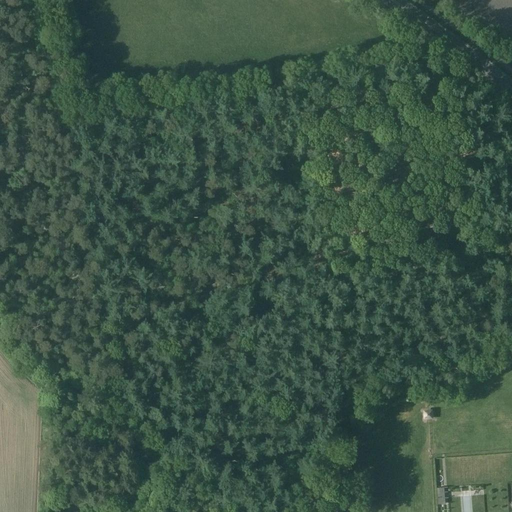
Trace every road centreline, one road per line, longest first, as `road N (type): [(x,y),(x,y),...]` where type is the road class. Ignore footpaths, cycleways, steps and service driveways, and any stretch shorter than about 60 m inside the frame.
road 1 (track): [(469,57),(0,144)]
road 2 (track): [(225,511),(120,420),(88,431),(73,477),(51,497),(53,511)]
road 3 (primary): [(511,88),(387,0)]
